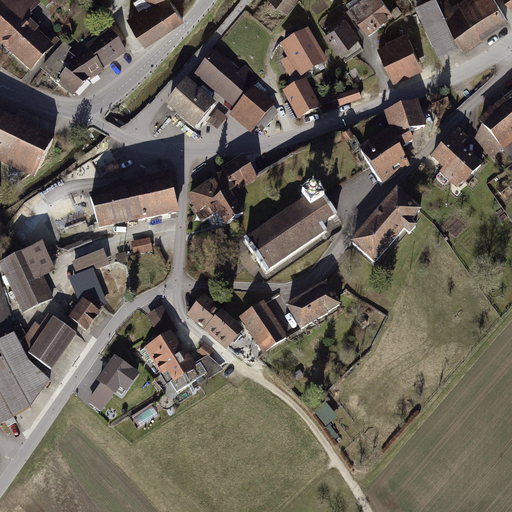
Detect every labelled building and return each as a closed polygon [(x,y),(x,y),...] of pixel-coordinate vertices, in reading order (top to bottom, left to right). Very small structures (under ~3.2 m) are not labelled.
[(41,0),(0,0),(0,1),(0,50),(0,51),(4,46),(36,74),(58,50),(41,34),(44,30),(33,20),(47,5),(41,0)] [(148,0),(151,4),(131,18),(150,45),(189,20),(175,0),(148,0)] [(271,0),(290,15),(301,0),(271,0)] [(384,0),(362,0),(351,9),(370,34),(396,15),(384,0)] [(440,0),(433,0),(418,7),(441,55),(462,46),(467,53),(511,24),(511,23),(497,0),(468,0),(457,7),(451,0),(449,0),(443,4),(440,0)] [(347,21),(327,36),(341,55),(361,41),(347,21)] [(331,59),(312,24),(281,41),(300,76),(331,59)] [(74,26),(65,27),(66,38),(75,37),(74,26)] [(69,45),(44,72),(77,99),(92,84),(108,74),(107,71),(130,56),(115,31),(80,54),(69,45)] [(390,46),(383,49),(396,83),(425,71),(410,34),(389,42),(390,46)] [(243,74),(218,53),(196,79),(236,112),(231,118),(255,138),(281,107),(254,86),(260,79),(247,68),(243,74)] [(221,108),(190,82),(168,108),(199,134),(221,108)] [(310,82),(287,95),(303,122),(326,110),(310,82)] [(360,91),(339,97),(342,108),(364,101),(360,91)] [(447,93),(433,98),(436,109),(450,104),(447,93)] [(511,97),(482,124),(487,129),(477,141),(495,159),(506,151),(511,158),(511,97)] [(393,132),(363,150),(387,186),(411,169),(409,165),(414,162),(407,152),(418,145),(414,138),(430,129),(422,104),(388,116),(393,132)] [(59,140),(0,111),(0,162),(39,181),(59,140)] [(461,130),(434,160),(446,171),(442,174),(461,192),(485,165),(464,146),(471,139),(461,130)] [(227,176),(188,198),(202,223),(214,217),(221,230),(246,216),(234,195),(259,181),(247,159),(224,172),(227,176)] [(128,185),(95,197),(102,232),(183,217),(174,175),(130,189),(128,185)] [(511,184),(509,181),(498,190),(507,201),(511,197),(511,184)] [(311,202),(252,240),(274,275),(333,238),(345,230),(329,206),(334,202),(325,188),(309,199),(311,202)] [(55,206),(39,193),(27,204),(25,203),(5,229),(27,247),(46,222),(54,216),(59,227),(63,225),(66,231),(95,219),(85,194),(55,206)] [(426,214),(402,193),(355,247),(379,267),(408,234),(414,239),(422,229),(417,225),(426,214)] [(154,253),(151,240),(138,243),(142,256),(154,253)] [(46,246),(3,264),(25,315),(56,301),(46,279),(58,274),(46,246)] [(82,305),(71,321),(91,334),(107,310),(105,308),(109,307),(97,272),(112,267),(106,252),(75,263),(80,277),(73,280),(82,305)] [(0,277),(0,337),(16,333),(0,277)] [(330,283),(290,306),(305,331),(345,308),(330,283)] [(280,295),(242,319),(265,355),(290,339),(288,336),(300,328),(280,295)] [(208,298),(191,318),(229,351),(246,331),(208,298)] [(163,340),(147,349),(163,375),(169,372),(175,382),(173,384),(180,394),(207,377),(210,381),(226,371),(211,358),(200,365),(193,355),(189,357),(175,334),(179,333),(165,308),(149,317),(163,340)] [(56,373),(81,337),(51,317),(43,329),(38,326),(23,347),(26,352),(56,373)] [(0,426),(1,429),(32,412),(53,383),(33,365),(26,352),(23,347),(18,337),(0,346),(0,426)] [(138,374),(108,392),(118,409),(148,391),(138,374)] [(90,386),(80,396),(95,410),(105,400),(90,386)] [(316,411),(327,426),(338,419),(328,403),(316,411)]
